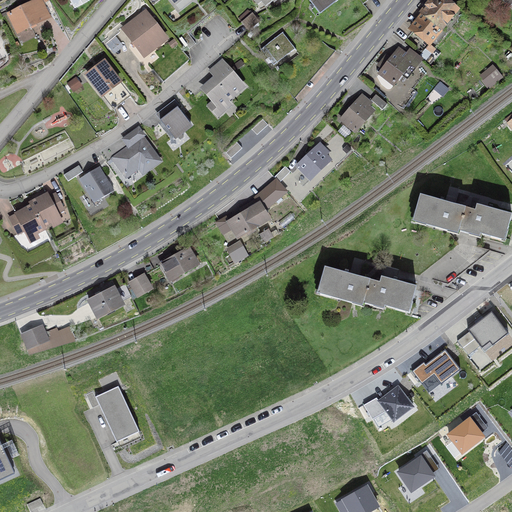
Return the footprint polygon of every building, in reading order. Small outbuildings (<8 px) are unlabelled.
[(40,0),(36,0),(9,14),(18,33),(42,21),(40,18),(47,14),(40,0)] [(309,0),(320,13),(337,0),(309,0)] [(423,14),(411,28),(430,44),(457,10),(444,0),(431,0),(421,13),(423,14)] [(145,13),(123,29),(144,56),(166,39),(145,13)] [(248,30),(258,22),(251,14),(242,22),(248,30)] [(186,32),(180,37),(189,49),(195,44),(186,32)] [(277,62),(295,49),(282,33),(265,46),(277,62)] [(317,37),(311,43),(324,53),(329,47),(317,37)] [(311,43),(306,49),(318,60),(324,53),(311,43)] [(178,47),(152,69),(163,82),(189,60),(178,47)] [(313,65),(318,60),(306,49),(301,55),(313,65)] [(401,74),(407,79),(422,59),(410,49),(405,55),(398,50),(390,60),(386,57),(379,66),(383,68),(380,72),(394,84),(401,74)] [(301,55),(296,61),(308,71),(313,65),(301,55)] [(209,71),(217,80),(204,91),(218,107),(243,86),(221,61),(209,71)] [(296,61),(288,71),(300,81),(308,71),(296,61)] [(104,62),(87,76),(100,92),(108,86),(110,89),(119,82),(104,62)] [(300,81),(288,71),(279,80),(289,93),(300,81)] [(73,92),(81,86),(75,78),(67,84),(73,92)] [(371,100),(382,110),(387,104),(376,95),(371,100)] [(345,111),(346,112),(341,118),(355,130),(372,111),(366,106),(369,103),(361,96),(349,110),(347,109),(345,111)] [(190,124),(177,107),(160,120),(173,137),(190,124)] [(257,135),(268,125),(263,119),(252,129),(257,135)] [(143,172),(158,161),(141,137),(143,136),(138,128),(123,139),(128,146),(112,157),(126,175),(138,166),(143,172)] [(226,153),(231,158),(242,148),(237,143),(226,153)] [(303,160),(297,165),(310,178),(328,161),(323,155),(325,152),(318,145),(306,157),(305,157),(302,159),(303,160)] [(78,165),(64,175),(68,181),(82,172),(78,165)] [(290,172),(285,166),(274,176),(279,181),(290,172)] [(99,167),(79,179),(94,203),(113,191),(99,167)] [(35,201),(31,203),(43,226),(59,217),(57,213),(64,210),(55,194),(49,198),(47,195),(39,199),(38,197),(34,199),(35,201)] [(459,228),(465,207),(419,195),(415,211),(418,212),(415,223),(426,226),(426,225),(447,231),(448,228),(458,231),(459,228)] [(252,207),(261,223),(268,219),(258,203),(252,207)] [(254,230),(253,228),(261,223),(252,207),(249,204),(240,209),(243,213),(227,222),(227,221),(220,225),(224,231),(230,227),(237,237),(245,232),(247,234),(254,230)] [(476,205),(475,210),(465,207),(459,228),(458,231),(469,234),(470,231),(491,237),(492,234),(502,237),(504,230),(507,231),(511,215),(476,205)] [(28,237),(44,228),(32,206),(28,208),(27,206),(23,208),(24,211),(9,218),(18,234),(24,231),(28,237)] [(239,244),(228,250),(235,261),(240,258),(241,259),(246,255),(239,244)] [(171,255),(166,258),(168,260),(161,264),(171,280),(197,265),(188,248),(173,257),(171,255)] [(363,303),(370,280),(324,267),(320,282),(323,283),(320,291),(331,294),(330,297),(340,300),(352,303),(353,300),(363,303)] [(143,276),(130,283),(137,296),(151,288),(143,276)] [(396,309),(397,306),(407,309),(409,302),(412,302),(416,287),(381,277),(379,282),(370,280),(363,303),(374,306),(375,303),(396,309)] [(95,296),(88,300),(101,324),(125,311),(120,302),(131,296),(122,280),(111,286),(113,289),(103,294),(103,292),(100,293),(99,291),(94,294),(95,296)] [(508,333),(491,312),(456,339),(467,354),(479,345),(484,352),(508,333)] [(75,341),(68,327),(56,332),(54,329),(45,332),(42,326),(21,335),(28,350),(27,350),(29,355),(75,341)] [(423,364),(412,373),(421,385),(433,376),(441,387),(461,372),(445,351),(425,367),(423,364)] [(116,442),(139,432),(118,386),(95,397),(93,391),(86,395),(92,408),(99,405),(116,442)] [(377,398),(363,406),(370,417),(384,409),(394,422),(413,408),(398,387),(379,401),(377,398)] [(469,419),(446,437),(462,457),(485,439),(481,434),(488,429),(476,412),(468,418),(469,419)] [(0,480),(15,474),(0,441),(0,480)] [(427,451),(419,456),(421,459),(396,475),(411,496),(436,479),(433,475),(440,470),(427,451)] [(368,486),(334,504),(338,511),(377,511),(381,510),(368,486)]
